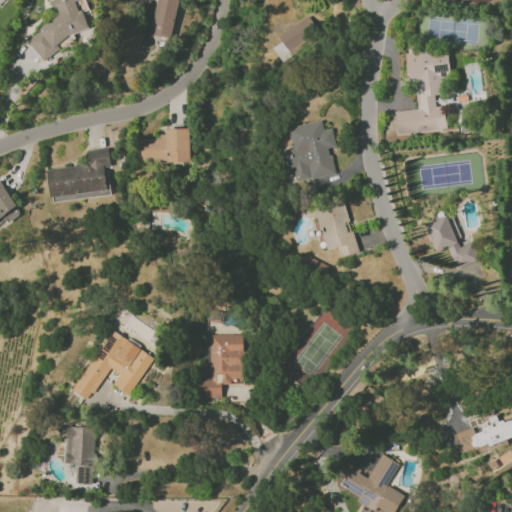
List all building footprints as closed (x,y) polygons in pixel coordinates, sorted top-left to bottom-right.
[(87,29),(85,20),(76,7),(74,1),(76,0),(49,0),(59,15),(26,37),(42,61),(59,50),(57,43),(70,34),(87,29)] [(170,39),(178,0),(156,0),(149,34),(170,39)] [(280,61),(319,36),(307,17),(276,36),(280,42),(272,47),(280,61)] [(448,49),(405,52),(407,80),(415,79),(417,109),(403,110),(405,129),(446,126),(444,106),(435,106),(434,95),(442,94),(441,72),(449,71),(448,49)] [(288,127),(292,149),(283,151),(289,182),(335,174),(330,148),(335,147),(332,129),(323,130),(322,121),(288,127)] [(140,138),(141,161),(190,161),(189,128),(164,129),(164,137),(140,138)] [(46,170),(50,202),(109,195),(106,167),(110,167),(108,148),(86,151),(88,165),(46,170)] [(0,220),(5,218),(8,222),(21,213),(0,181),(0,220)] [(358,252),(344,201),(315,209),(327,250),(338,247),(340,257),(358,252)] [(425,223),(434,252),(448,247),(454,267),(477,260),(472,242),(461,246),(451,214),(425,223)] [(112,385),(129,395),(153,356),(110,330),(73,391),(88,401),(108,367),(119,374),(112,385)] [(241,334),(208,335),(209,378),(201,378),(202,398),(221,398),(220,383),(243,382),(241,334)] [(454,433),(460,452),(478,446),(479,449),(511,437),(511,421),(511,419),(498,423),(496,415),(488,417),(491,427),(474,432),(472,427),(454,433)] [(93,485),(95,427),(66,426),(64,464),(76,464),(76,484),(93,485)] [(386,485),(398,464),(381,454),(369,475),(348,464),(335,486),(374,508),(375,506),(384,511),(392,511),(402,494),(386,485)]
